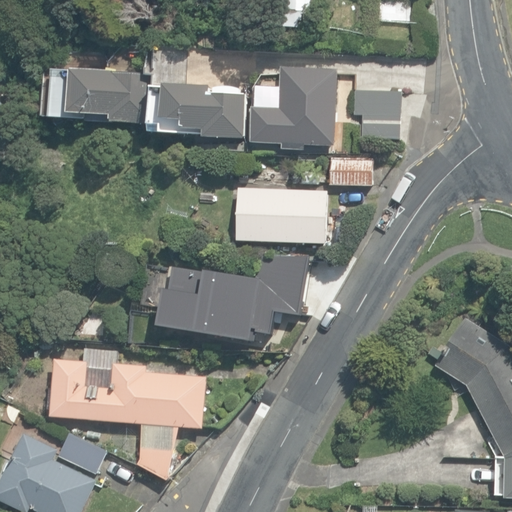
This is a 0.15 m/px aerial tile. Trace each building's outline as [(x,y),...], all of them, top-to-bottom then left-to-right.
[(275,0),(273,25),(300,28),(300,21),(304,21),(304,14),(312,14),(312,0),(275,0)] [(380,0),(379,19),(414,23),(416,2),(396,0),(380,0)] [(54,117),(150,124),(152,72),(123,71),(123,77),(118,77),(119,69),(75,67),(75,70),(57,69),(54,117)] [(284,144),(285,150),(305,150),(305,145),(337,147),(341,70),(284,67),(282,110),(255,108),(254,143),(284,144)] [(153,134),(246,138),(248,94),(242,94),(242,88),(217,87),(217,91),(212,91),(212,86),(166,83),(166,87),(155,87),(153,134)] [(364,116),(403,116),(403,91),(355,90),(355,115),(364,116)] [(401,139),(403,116),(364,116),(363,138),(401,139)] [(331,185),(374,186),(375,158),(332,157),(331,185)] [(239,187),(237,241),(330,244),(332,191),(281,190),(281,178),(263,178),(262,187),(239,187)] [(112,261),(113,250),(98,249),(97,261),(112,261)] [(286,283),(326,283),(327,256),(286,256),(286,283)] [(299,286),(188,267),(179,322),(229,331),(228,341),(248,345),(250,334),(276,338),(280,315),(294,317),(299,286)] [(468,385),(508,462),(511,459),(511,346),(466,318),(436,365),(468,385)] [(139,465),(169,481),(181,427),(204,429),(209,377),(149,372),(149,366),(119,364),(120,351),(86,348),(85,362),(57,360),(53,416),(143,423),(141,458),(139,465)] [(5,369),(18,378),(30,362),(17,353),(5,369)] [(30,511),(32,508),(39,511),(84,511),(99,481),(55,460),(60,450),(25,433),(0,485),(0,499),(26,511),(30,511)] [(60,456),(97,474),(108,451),(70,434),(60,456)] [(511,465),(482,466),(483,496),(511,495),(511,465)]
